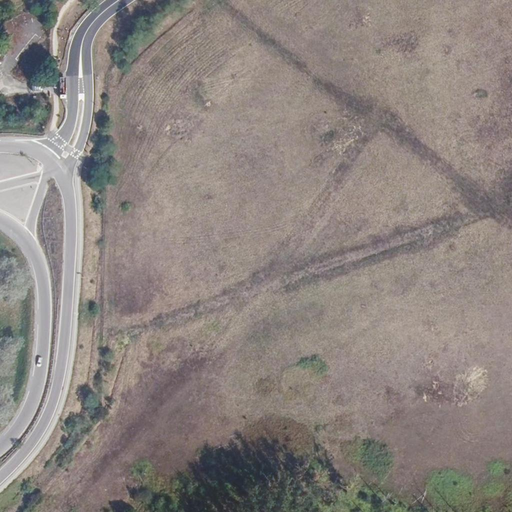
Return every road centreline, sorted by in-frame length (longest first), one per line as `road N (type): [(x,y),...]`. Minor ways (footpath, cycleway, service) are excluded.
road 1 (primary): [(0,476),(41,427),(58,381),(70,225),(57,171)]
road 2 (primary): [(26,242),(42,294),(41,364),(23,418),(0,447)]
